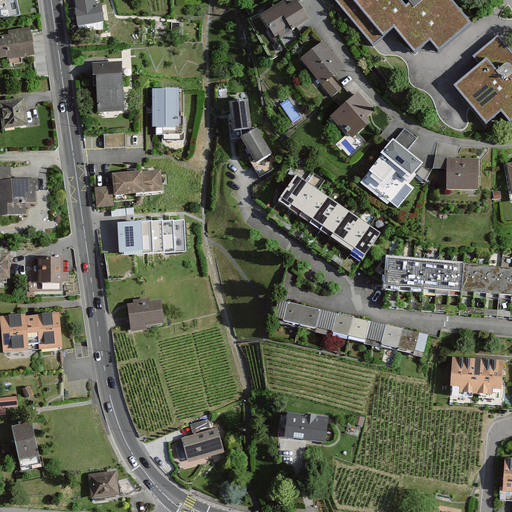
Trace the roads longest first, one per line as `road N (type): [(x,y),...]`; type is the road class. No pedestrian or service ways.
road 1 (secondary): [(54,0),(106,377),(129,446),(172,499)]
road 2 (residential): [(511,330),(385,317),(367,307),(252,218),(245,177)]
road 3 (residential): [(511,144),(454,143),(413,127),(379,101),(310,2)]
